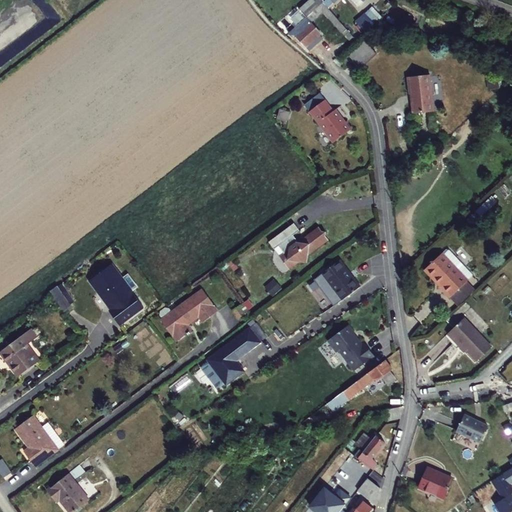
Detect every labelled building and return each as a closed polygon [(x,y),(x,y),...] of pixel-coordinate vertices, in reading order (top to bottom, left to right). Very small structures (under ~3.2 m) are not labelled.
[(321,0),(309,0),(299,9),(305,15),(307,17),(288,33),(290,36),(293,33),(309,51),(323,38),(321,36),(322,34),(311,22),(323,12),(328,18),(330,17),(343,31),(346,28),(321,0)] [(378,20),(368,9),(355,21),(365,32),(378,20)] [(375,54),(367,46),(351,60),(358,69),(375,54)] [(433,111),(430,74),(407,76),(409,93),(411,93),(412,101),(410,101),(411,113),(433,111)] [(312,113),(327,102),(325,98),(310,110),(312,113)] [(327,102),(312,113),(333,141),(352,126),(348,120),(345,122),(341,118),(343,117),(336,108),(333,110),(327,102)] [(325,146),(331,142),(325,134),(320,137),(325,146)] [(495,207),(490,201),(474,217),(478,222),(495,207)] [(477,223),(472,218),(465,225),(470,230),(477,223)] [(302,228),(296,222),(270,240),(275,247),(280,243),(285,251),(280,254),(290,267),(300,260),(308,261),(309,253),(330,237),(327,234),(328,228),(323,228),(320,224),(300,240),(296,233),(302,228)] [(447,254),(444,253),(422,273),(431,282),(432,281),(438,288),(436,290),(446,301),(447,301),(464,286),(465,284),(456,276),(462,271),(447,254)] [(348,274),(339,262),(321,275),(342,303),(357,291),(346,276),(348,274)] [(113,263),(91,280),(113,309),(111,310),(121,324),(145,306),(133,290),(131,291),(122,279),(124,278),(113,263)] [(470,280),(462,271),(456,276),(465,284),(470,280)] [(62,283),(50,291),(63,309),(74,301),(62,283)] [(471,294),(464,286),(447,301),(455,310),(471,294)] [(218,311),(202,290),(162,320),(178,341),(192,330),(188,324),(199,316),(203,322),(218,311)] [(249,311),(243,303),(233,311),(238,319),(249,311)] [(490,350),(463,321),(447,336),(456,346),(457,345),(475,364),(490,350)] [(354,334),(347,325),(326,340),(335,352),(337,351),(353,372),(373,356),(364,344),(361,346),(353,335),(354,334)] [(262,343),(251,328),(208,360),(227,385),(245,372),(237,361),(262,343)] [(30,339),(26,333),(21,336),(26,343),(30,339)] [(26,343),(21,336),(1,352),(19,376),(39,361),(26,343)] [(392,369),(385,361),(324,406),(330,413),(366,386),(370,390),(377,385),(375,382),(382,377),(388,385),(396,379),(390,371),(392,369)] [(403,409),(398,407),(391,416),(401,419),(403,409)] [(58,450),(33,416),(16,429),(29,448),(24,452),(35,466),(58,450)] [(457,433),(481,444),(489,427),(465,416),(457,433)] [(365,450),(373,439),(366,434),(358,444),(365,450)] [(376,436),(373,439),(365,450),(358,458),(367,465),(384,442),(376,436)] [(5,466),(1,461),(0,461),(0,473),(3,477),(9,473),(5,466)] [(367,479),(376,487),(383,478),(370,467),(363,476),(367,479)] [(453,479),(426,468),(418,486),(444,498),(453,479)] [(494,505),(498,511),(510,511),(511,511),(511,496),(511,495),(511,493),(511,487),(510,484),(511,483),(511,468),(491,482),(503,500),(494,505)] [(73,511),(89,500),(68,474),(47,491),(56,502),(60,500),(69,511),(73,511)] [(380,490),(376,487),(367,479),(358,491),(376,504),(380,490)] [(340,511),(343,509),(333,500),(328,507),(317,498),(305,511),(340,511)] [(370,511),(373,509),(363,501),(354,511),(370,511)]
